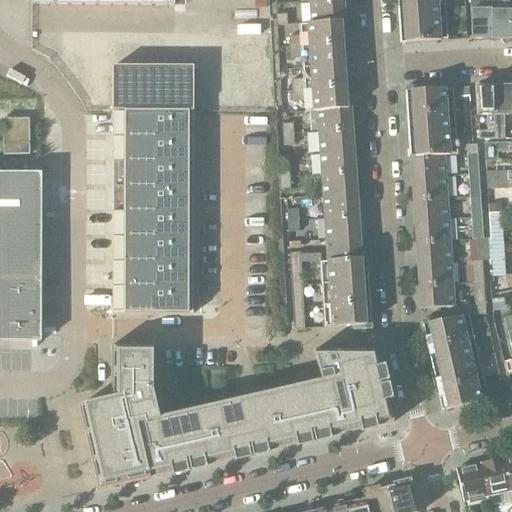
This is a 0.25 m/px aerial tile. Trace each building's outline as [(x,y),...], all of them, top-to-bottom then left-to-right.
[(266,0),(253,0),(254,8),(267,8),(266,0)] [(341,23),(345,23),(343,0),(309,3),(310,24),(310,25),(341,23)] [(437,19),(436,0),(396,0),(398,22),(437,19)] [(490,0),(469,0),(469,10),(471,10),(471,39),(489,39),(490,0)] [(490,0),(489,39),(508,39),(508,17),(508,12),(500,12),(499,0),(490,0)] [(275,14),(276,26),(287,25),(286,14),(275,14)] [(398,22),(400,44),(439,41),(437,19),(398,22)] [(341,35),(341,23),(310,25),(310,24),(298,25),(299,35),(288,36),(289,59),(301,58),(301,68),(344,65),(343,54),(352,53),(351,34),(341,35)] [(304,112),(316,112),(316,111),(347,109),(347,108),(346,97),(355,96),(354,77),(344,78),(344,65),(301,68),(302,79),(291,79),(292,102),(304,101),(304,112)] [(112,112),(192,112),(192,67),(112,67),(112,111),(112,112)] [(404,88),(406,114),(454,111),(453,89),(425,91),(424,86),(404,88)] [(493,140),(494,87),(474,87),(475,121),(478,121),(478,117),(486,117),(486,130),(479,131),(479,140),(493,140)] [(511,87),(494,87),(493,140),(503,140),(504,114),(511,114),(511,87)] [(459,88),(460,97),(469,96),(468,88),(459,88)] [(350,108),(347,108),(347,109),(316,111),(316,112),(318,133),(352,130),(350,108)] [(454,111),(406,114),(408,136),(455,132),(454,111)] [(192,112),(112,112),(112,138),(193,138),(193,112),(192,112)] [(2,120),(3,135),(3,156),(29,155),(28,120),(2,120)] [(282,123),(282,135),(293,134),(293,123),(282,123)] [(318,133),(319,154),(353,152),(352,130),(318,133)] [(409,158),(443,155),(443,156),(457,155),(455,132),(408,136),(409,158)] [(294,145),(293,134),(282,135),(283,146),(294,145)] [(193,138),(112,138),(112,163),(193,163),(193,138)] [(511,143),(482,144),(483,163),(497,162),(497,153),(511,152),(511,143)] [(465,145),(466,154),(477,154),(476,145),(465,145)] [(319,154),(321,176),(355,173),(353,152),(319,154)] [(466,154),(467,165),(477,164),(477,154),(466,154)] [(443,155),(409,158),(411,179),(445,177),(443,156),(443,155)] [(278,158),(278,167),(288,166),(290,166),(289,157),(278,158)] [(193,163),(112,163),(112,188),(193,188),(193,163)] [(477,164),(467,165),(467,176),(478,175),(477,164)] [(278,178),(289,178),(288,166),(278,167),(277,167),(278,178)] [(511,171),(483,172),(484,181),(511,180),(511,171)] [(0,342),(40,342),(41,174),(0,173),(0,342)] [(355,173),(321,176),(322,197),(356,195),(355,173)] [(467,176),(468,187),(479,186),(478,175),(467,176)] [(446,199),(445,177),(411,179),(412,201),(446,199)] [(290,189),(289,178),(278,178),(279,189),(290,189)] [(511,180),(484,181),(484,190),(500,189),(500,195),(509,194),(509,190),(511,190),(511,180)] [(468,187),(469,197),(479,197),(479,186),(468,187)] [(193,188),(112,188),(112,213),(193,213),(193,188)] [(322,197),(324,219),(358,217),(356,195),(322,197)] [(469,197),(469,208),(480,208),(479,197),(469,197)] [(414,223),(448,220),(446,199),(412,201),(414,223)] [(487,205),(488,214),(500,213),(500,205),(487,205)] [(469,208),(470,219),(481,218),(480,208),(469,208)] [(286,210),(287,221),(298,220),(297,209),(286,210)] [(193,213),(112,213),(112,238),(193,238),(193,213)] [(487,239),(488,250),(488,260),(491,260),(492,277),(505,276),(500,213),(488,214),(489,238),(487,239)] [(325,241),(359,238),(358,217),(324,219),(325,241)] [(470,219),(470,230),(481,229),(481,218),(470,219)] [(299,231),(298,220),(287,221),(288,232),(299,231)] [(449,242),(448,220),(414,223),(415,245),(449,242)] [(481,229),(470,230),(471,240),(476,240),(482,239),(481,229)] [(193,238),(112,238),(112,263),(193,263),(193,238)] [(325,241),(327,262),(361,260),(361,259),(359,238),(325,241)] [(487,239),(482,239),(476,240),(477,250),(488,250),(487,239)] [(451,264),(449,242),(415,245),(417,266),(451,264)] [(477,261),(482,261),(488,260),(488,250),(477,250),(477,261)] [(300,263),(300,256),(300,253),(289,254),(289,264),(300,263)] [(318,256),(300,256),(300,263),(300,264),(319,264),(318,256)] [(320,285),(368,281),(366,259),(361,259),(361,260),(327,262),(319,262),(320,285)] [(483,272),(482,261),(477,261),(471,261),(472,273),(483,272)] [(193,263),(112,263),(112,288),(193,288),(193,263)] [(300,264),(300,263),(289,264),(290,275),(301,274),(300,264)] [(418,288),(452,286),(451,264),(417,266),(418,288)] [(472,273),(472,284),(483,284),(483,272),(472,273)] [(290,275),(290,286),(301,286),(301,274),(290,275)] [(369,303),(368,281),(320,285),(322,307),(369,303)] [(472,284),(473,295),(484,294),(483,284),(472,284)] [(302,298),(301,286),(290,286),(291,298),(302,298)] [(454,306),(452,286),(418,288),(420,310),(446,308),(454,307),(454,306)] [(193,288),(112,288),(112,314),(193,314),(193,288)] [(473,295),(474,305),(485,304),(484,294),(473,295)] [(292,311),(303,310),(302,298),(291,298),(292,311)] [(322,307),(323,328),(323,329),(351,327),(351,331),(371,330),(369,303),(322,307)] [(471,305),(472,316),(485,315),(485,304),(474,305),(471,305)] [(469,316),(472,316),(471,305),(459,306),(459,317),(468,315),(469,316)] [(459,317),(459,306),(454,306),(454,307),(446,308),(447,320),(459,317)] [(292,311),(293,321),(303,320),(303,310),(292,311)] [(459,317),(447,320),(441,321),(440,317),(421,321),(427,347),(473,336),(469,316),(468,315),(459,317)] [(511,316),(503,318),(511,355),(511,360),(503,363),(511,396),(511,395),(511,316)] [(303,320),(293,321),(293,331),(304,330),(303,320)] [(473,336),(427,347),(432,369),(478,358),(473,336)] [(110,399),(78,407),(97,491),(393,423),(376,351),(313,351),(320,382),(332,380),(334,386),(148,429),(146,422),(158,420),(152,392),(152,346),(111,346),(110,399)] [(483,379),(478,358),(432,369),(437,390),(483,379)] [(437,390),(441,412),(488,401),(483,379),(437,390)] [(504,397),(502,389),(495,390),(497,399),(504,397)] [(511,456),(502,459),(510,492),(511,491),(511,456)] [(479,465),(487,497),(489,507),(500,504),(498,495),(510,492),(502,459),(479,465)] [(479,465),(455,470),(463,503),(487,497),(479,465)] [(393,487),(386,488),(391,511),(416,511),(409,481),(393,485),(393,487)] [(362,492),(364,500),(366,511),(391,511),(386,488),(378,490),(378,488),(362,492)] [(345,505),(346,511),(366,511),(364,500),(358,502),(354,500),(350,500),(349,504),(345,505)] [(335,507),(326,509),(327,511),(346,511),(345,505),(344,505),(341,503),(337,504),(335,507)]
